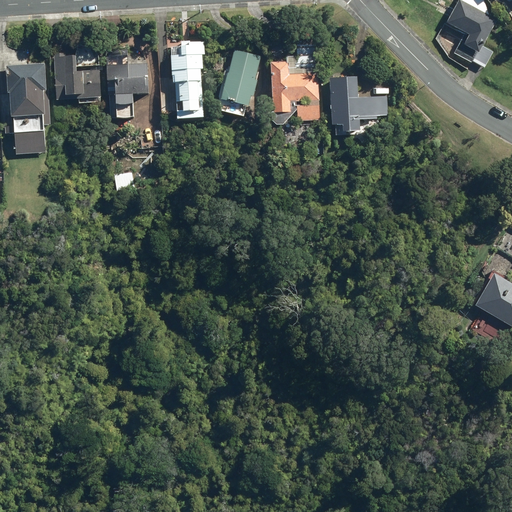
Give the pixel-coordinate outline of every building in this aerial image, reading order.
[(483,0),(457,0),(444,25),(464,36),(453,54),(482,71),(494,51),(483,45),(497,20),(488,14),(483,0)] [(203,42),(169,43),(171,85),(174,85),(175,120),(202,119),(200,57),(204,57),(203,42)] [(313,46),(295,45),(294,68),(312,69),(313,46)] [(231,50),(218,101),(246,108),(248,98),(251,98),(256,80),(253,80),(259,57),(231,50)] [(116,57),(105,57),(107,120),(130,119),(129,96),(147,95),(146,64),(127,65),(126,51),(116,52),(116,57)] [(65,54),(53,54),(54,102),(99,100),(98,72),(75,73),(74,57),(66,57),(65,54)] [(289,62),(268,63),(270,115),(295,114),(295,123),(319,122),(318,75),(290,75),(289,62)] [(44,65),(5,66),(6,94),(8,94),(9,119),(12,119),(13,155),(43,154),(42,126),(49,126),(48,88),(44,88),(44,65)] [(356,77),(327,78),(330,127),(339,126),(340,133),(358,133),(357,121),(375,121),(375,117),(387,117),(386,97),(357,98),(356,77)] [(472,307),(511,329),(511,223),(510,227),(511,227),(511,286),(490,274),(472,307)]
